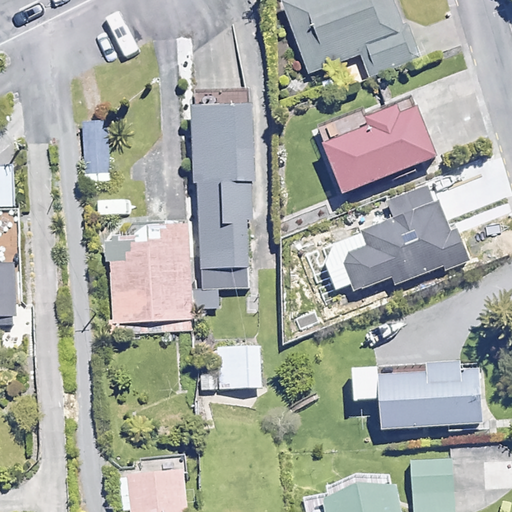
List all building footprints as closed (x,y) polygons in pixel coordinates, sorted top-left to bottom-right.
[(403,30),(392,0),(294,0),(284,4),(310,77),(347,63),(355,85),(421,61),(409,28),(403,30)] [(437,160),(414,101),(366,120),(371,132),(325,150),(343,196),(437,160)] [(256,181),(252,107),(195,110),(205,309),(220,308),(219,290),(251,288),(248,226),(254,225),(251,182),(256,181)] [(114,180),(110,124),(84,126),(88,182),(114,180)] [(0,206),(14,206),(14,167),(0,167),(0,206)] [(451,241),(432,189),(389,205),(397,224),(366,236),(371,249),(346,259),(359,293),(397,279),(399,286),(468,260),(459,238),(451,241)] [(195,331),(188,227),(132,230),(134,263),(111,264),(115,335),(146,334),(195,331)] [(0,329),(17,329),(15,267),(0,267),(0,329)] [(261,347),(220,349),(222,390),(263,388),(261,347)] [(483,427),(480,366),(354,372),(356,403),(381,402),(382,431),(483,427)] [(186,511),(186,455),(163,456),(163,472),(128,472),(128,511),(186,511)] [(455,511),(453,459),(412,461),(414,511),(455,511)] [(401,511),(396,471),(322,482),(326,511),(401,511)]
